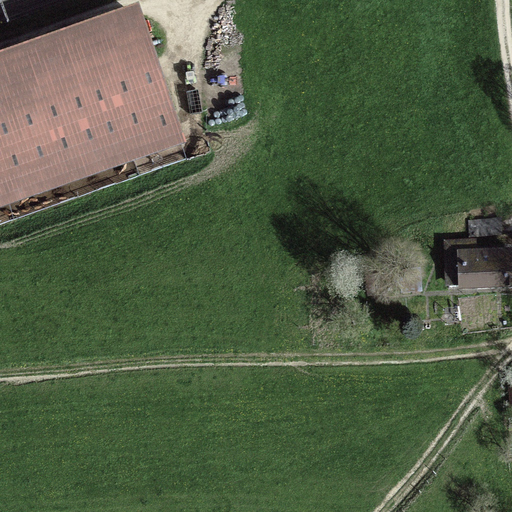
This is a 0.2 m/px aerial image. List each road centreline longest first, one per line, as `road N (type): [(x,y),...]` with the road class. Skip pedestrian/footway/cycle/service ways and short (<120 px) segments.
road 1 (track): [(0,383),(204,363),(511,356)]
road 2 (track): [(391,511),(511,363)]
